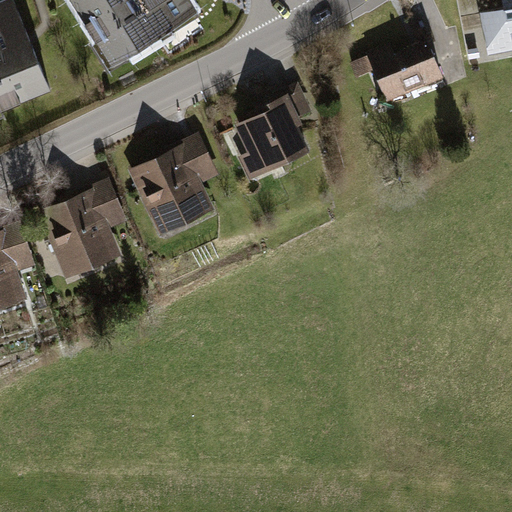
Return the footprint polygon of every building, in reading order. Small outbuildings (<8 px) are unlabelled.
[(11,0),(0,0),(0,109),(49,90),(11,0)] [(71,0),(110,63),(196,12),(188,0),(71,0)] [(511,0),(502,0),(504,7),(480,12),(488,54),(511,50),(511,0)] [(367,54),(349,63),(357,76),(374,69),(387,99),(445,76),(427,38),(396,52),(391,41),(366,51),(367,54)] [(256,114),(235,124),(247,151),(237,156),(248,178),(309,150),(297,126),(303,123),(299,117),(312,112),(297,82),(272,92),(274,96),(252,106),(256,114)] [(171,148),(128,169),(160,235),(214,209),(202,182),(218,173),(199,130),(169,144),(171,148)] [(85,190),(38,210),(65,277),(121,254),(111,228),(129,222),(109,176),(84,187),(85,190)] [(35,264),(22,222),(0,229),(0,306),(26,299),(17,270),(35,264)]
